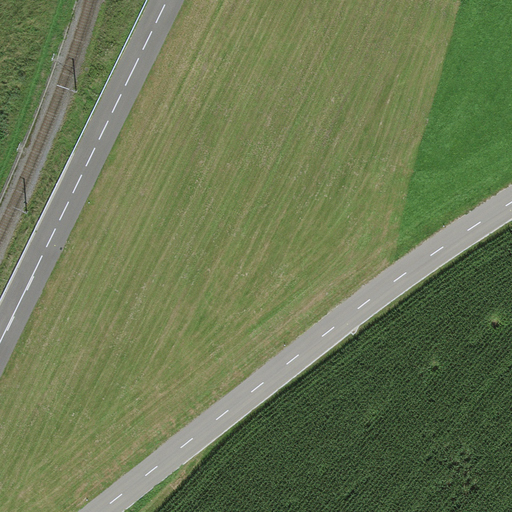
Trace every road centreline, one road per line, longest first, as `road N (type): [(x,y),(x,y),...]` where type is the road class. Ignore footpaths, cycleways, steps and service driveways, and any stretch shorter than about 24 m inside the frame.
road 1 (tertiary): [(100,511),(364,304),(511,203)]
road 2 (tertiary): [(0,344),(167,0)]
